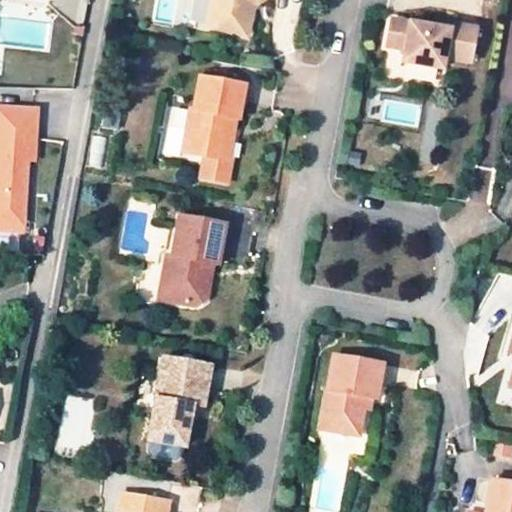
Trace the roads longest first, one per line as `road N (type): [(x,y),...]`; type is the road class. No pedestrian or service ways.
road 1 (residential): [(104,0),(6,511)]
road 2 (residential): [(290,294),(405,314),(443,285),(446,264),(435,234),(414,221),(306,201)]
road 3 (residential): [(290,294),(252,511)]
road 4 (residential): [(344,0),(306,201)]
